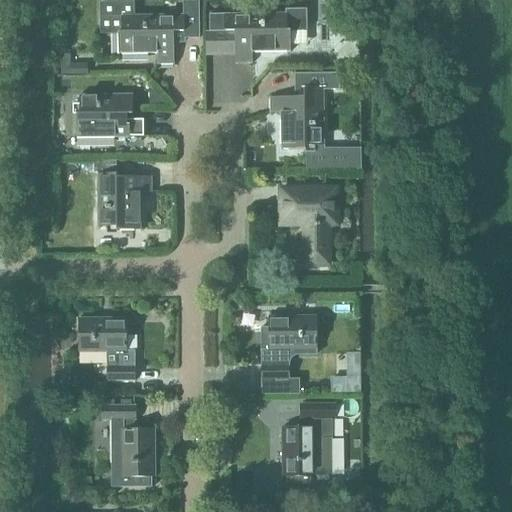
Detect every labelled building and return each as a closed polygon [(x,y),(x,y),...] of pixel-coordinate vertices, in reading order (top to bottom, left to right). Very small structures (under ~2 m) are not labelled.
[(173,65),(173,40),(184,40),(184,38),(199,38),(198,0),(182,1),(182,16),(101,17),(102,33),(118,33),(118,55),(156,54),(156,65),(173,65)] [(223,15),(207,15),(208,33),(224,32),(235,32),(235,57),(235,64),(251,64),(251,53),(290,53),(290,32),(305,32),(305,10),(284,10),(284,14),(223,15)] [(60,55),(60,75),(88,75),(87,63),(71,64),(70,55),(60,55)] [(295,98),(269,98),(269,114),(280,114),(280,150),(304,150),(304,146),(323,146),(323,89),(339,89),(339,75),(294,75),(295,98)] [(129,137),(143,137),(143,121),(132,121),(132,96),(79,96),(79,115),(76,115),(76,139),(129,139),(129,137)] [(116,162),(97,162),(97,175),(97,227),(116,227),(116,230),(140,230),(140,193),(151,193),(151,178),(116,178),(116,175),(116,162)] [(327,226),(335,226),(335,190),(280,190),(280,226),(302,226),(302,265),(327,265),(327,226)] [(268,328),(260,328),(260,365),(260,381),(264,381),(264,394),(260,394),(260,395),(288,395),(288,381),(288,365),(287,365),(288,361),(290,358),(295,356),(296,355),(316,355),(316,351),(316,350),(316,316),(301,316),(301,318),(269,319),(269,317),(268,317),(268,328)] [(135,381),(135,366),(125,366),(125,352),(127,352),(127,318),(78,318),(78,352),(116,352),(116,367),(106,367),(106,381),(135,381)] [(150,488),(150,478),(155,477),(154,430),(133,430),(133,421),(136,421),(135,405),(101,406),(101,422),(109,421),(111,488),(150,488)] [(302,429),(281,429),(281,476),(286,476),(286,485),(310,484),(310,476),(331,476),(331,439),(332,439),(332,419),(334,419),(334,405),(300,405),(300,420),(302,420),(302,429)]
